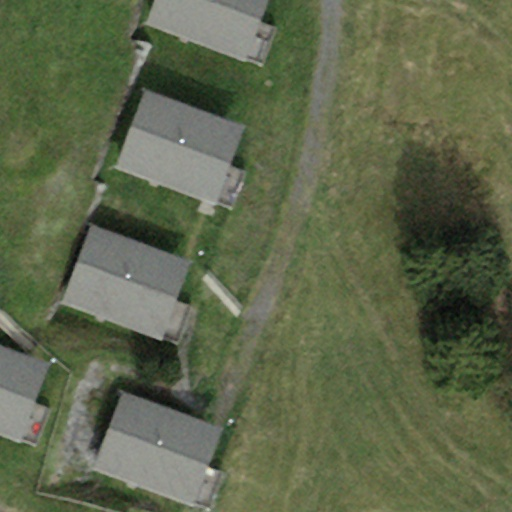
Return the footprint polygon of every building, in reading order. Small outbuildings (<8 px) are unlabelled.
[(268,0),(153,0),(145,22),(246,60),(268,0)] [(244,123),(143,86),(114,164),(215,202),(244,123)] [(189,262),(87,224),(58,303),(159,340),(189,262)] [(48,363),(0,345),(0,434),(19,442),(48,363)] [(221,427),(120,390),(91,470),(192,506),(221,427)]
